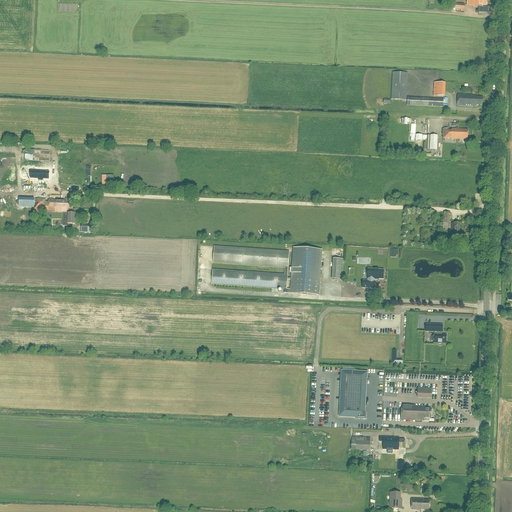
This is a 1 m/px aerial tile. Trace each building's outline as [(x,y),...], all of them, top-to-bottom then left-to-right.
[(407,74),(392,73),(391,100),(406,100),(407,74)] [(434,83),(433,96),(445,97),(445,84),(434,83)] [(476,97),(476,96),(473,96),(473,95),(457,94),(457,106),(475,107),(475,106),(482,106),(483,98),(476,97)] [(407,98),(407,106),(443,107),(443,100),(407,98)] [(452,129),(452,130),(451,131),(448,131),(448,130),(443,130),(443,138),(451,139),(451,140),(462,140),(462,139),(467,140),(468,130),(461,130),(461,129),(452,129)] [(30,171),(30,179),(49,180),(49,172),(47,172),(47,169),(58,169),(59,160),(37,159),(36,168),(36,172),(30,171)] [(68,199),(68,200),(49,199),(48,202),(46,202),(46,199),(34,198),(33,211),(68,213),(68,224),(75,225),(76,214),(73,214),(73,209),(73,202),(72,202),(72,199),(68,199)] [(454,223),(451,223),(451,233),(454,233),(454,235),(459,235),(460,224),(454,223)] [(289,252),(214,246),(213,264),(285,269),(284,275),(212,270),(211,285),(284,290),(284,293),(290,294),(290,290),(287,289),(289,252)] [(319,296),(320,286),(322,248),(293,246),(290,294),(319,296)] [(333,259),(332,279),(342,280),(343,260),(333,259)] [(371,267),(371,259),(359,259),(359,264),(364,264),(364,266),(371,267)] [(363,281),(362,288),(374,289),(375,282),(374,282),(374,279),(378,280),(378,279),(383,279),(384,271),(379,270),(368,269),(367,279),(368,279),(368,282),(363,281)] [(433,343),(435,343),(446,344),(446,335),(441,335),(441,332),(442,332),(442,325),(426,325),(426,332),(434,332),(434,335),(434,337),(431,337),(431,341),(434,342),(433,343)] [(366,413),(365,413),(367,373),(354,372),(342,372),(339,417),(355,417),(355,419),(366,419),(366,413)] [(418,389),(417,398),(431,398),(431,389),(421,389),(418,389)] [(429,422),(430,419),(431,419),(431,409),(425,409),(425,407),(401,406),(401,420),(424,421),(424,422),(429,422)] [(356,450),(370,451),(370,438),(356,437),(356,450)] [(393,438),(383,437),(379,437),(379,442),(383,442),(383,450),(393,450),(393,438)] [(393,438),(393,450),(399,450),(399,448),(404,448),(405,440),(399,439),(399,438),(393,438)] [(398,511),(399,509),(402,509),(402,499),(401,499),(401,493),(389,493),(389,496),(388,508),(394,509),(393,511),(398,511)] [(429,500),(423,500),(423,499),(412,499),(411,510),(429,511),(429,500)]
